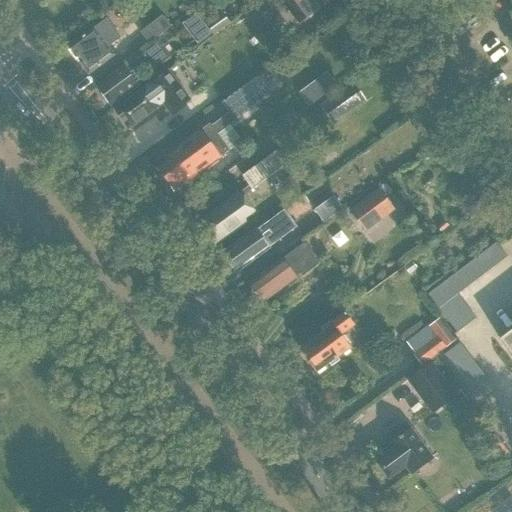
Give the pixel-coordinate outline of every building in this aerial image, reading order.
[(314,0),(281,0),(299,24),(321,8),(314,0)] [(112,43),(135,26),(127,14),(98,35),(93,28),(67,48),(88,75),(113,57),(101,41),(107,38),(112,43)] [(192,14),(175,27),(185,40),(202,27),(192,14)] [(228,23),(222,14),(207,24),(213,34),(228,23)] [(149,47),(159,40),(171,31),(161,19),(140,35),(149,47)] [(140,54),(96,87),(111,106),(141,84),(134,75),(149,64),(153,69),(171,57),(159,40),(149,47),(140,54)] [(184,92),(168,71),(145,88),(114,111),(128,130),(159,106),(157,103),(160,100),(170,113),(179,107),(189,99),(184,92)] [(327,73),(315,81),(325,94),(336,86),(327,73)] [(254,79),(222,103),(235,120),(267,96),(254,79)] [(333,124),(365,101),(353,86),(322,109),(333,124)] [(170,160),(158,169),(174,191),(200,172),(205,178),(212,173),(207,167),(229,151),(216,133),(221,129),(216,122),(210,126),(209,125),(201,132),(200,131),(167,156),(170,160)] [(276,151),(243,175),(252,187),(285,163),(276,151)] [(197,222),(215,246),(245,224),(242,219),(254,211),(239,191),(197,222)] [(377,191),(351,211),(366,230),(392,211),(377,191)] [(333,197),(315,211),(323,223),(342,209),(333,197)] [(265,223),(221,254),(235,273),(265,250),(297,228),(284,210),(265,223)] [(496,243),(427,295),(456,334),(475,319),(457,295),(506,257),(496,243)] [(317,264),(308,253),(301,244),(248,284),(252,289),(250,294),(256,301),(262,300),(263,302),(296,277),(293,274),(296,271),(300,277),(317,264)] [(316,370),(348,346),(337,330),(350,320),(343,312),(323,326),(327,330),(324,332),(323,331),(309,341),(311,344),(302,350),(316,370)] [(434,346),(416,359),(423,368),(456,343),(441,323),(431,330),(434,334),(434,346)] [(511,329),(500,338),(511,353),(511,329)] [(429,366),(408,381),(432,413),(453,397),(429,366)] [(410,474),(432,457),(410,428),(388,445),(392,450),(376,462),(389,479),(405,466),(410,474)]
